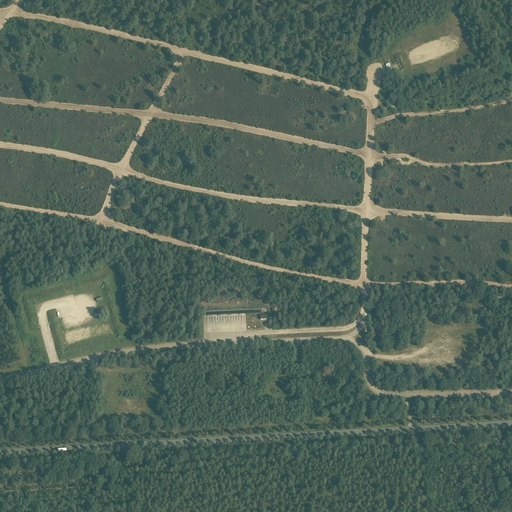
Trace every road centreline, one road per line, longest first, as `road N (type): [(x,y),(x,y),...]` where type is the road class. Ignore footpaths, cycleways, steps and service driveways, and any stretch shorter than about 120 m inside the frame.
road 1 (track): [(511,287),(320,280),(108,222),(0,206)]
road 2 (track): [(511,218),(320,208),(184,188),(0,144)]
road 3 (track): [(0,100),(168,115),(427,164),(511,161)]
road 4 (unknown): [(0,492),(511,460)]
road 5 (primary): [(0,452),(511,424)]
road 6 (track): [(370,99),(53,21),(10,13),(0,29)]
road 7 (track): [(346,337),(365,320),(370,99)]
road 8 (track): [(101,221),(184,50)]
road 9 (track): [(511,96),(370,122)]
